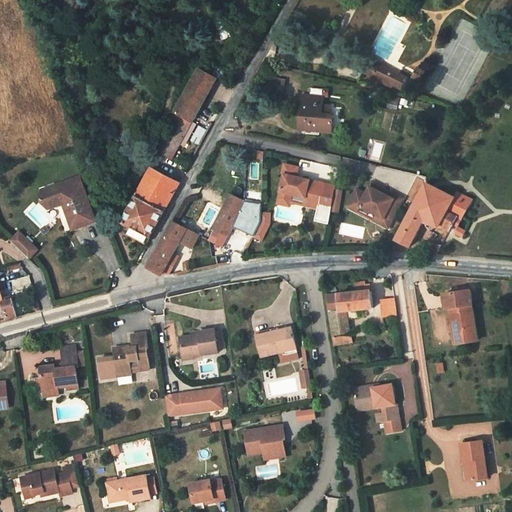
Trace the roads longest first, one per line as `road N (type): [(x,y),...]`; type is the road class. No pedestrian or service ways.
road 1 (residential): [(142,292),(137,273),(291,0)]
road 2 (residential): [(299,511),(318,488),(331,447),(308,262)]
road 3 (unclassified): [(308,262),(381,259),(511,271)]
road 4 (unclassified): [(142,292),(308,262)]
road 5 (unclassified): [(0,332),(142,292)]
